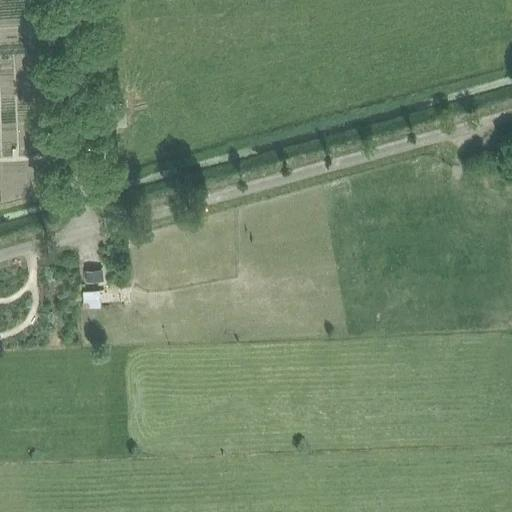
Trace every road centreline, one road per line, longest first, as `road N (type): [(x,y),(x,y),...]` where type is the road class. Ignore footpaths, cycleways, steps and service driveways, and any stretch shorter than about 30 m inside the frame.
road 1 (unclassified): [(85,234),(463,129)]
road 2 (unclassified): [(85,234),(70,0)]
